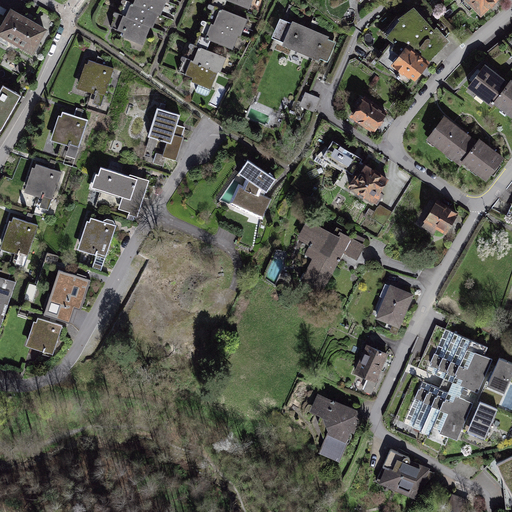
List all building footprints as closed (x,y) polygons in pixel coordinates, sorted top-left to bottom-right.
[(134,0),(133,4),(130,2),(124,17),(121,15),(114,32),(123,35),(121,38),(142,46),(149,28),(153,30),(159,14),(163,15),(169,0),(171,2),(172,0),(134,0)] [(224,0),(251,11),(255,0),(224,0)] [(463,0),(460,3),(481,23),(503,0),(463,0)] [(11,4),(0,24),(0,33),(34,52),(49,25),(11,4)] [(250,24),(221,13),(215,29),(212,27),(206,41),(236,52),(241,38),(244,39),(250,24)] [(339,44),(280,21),(271,43),(330,67),(339,44)] [(429,66),(405,48),(390,67),(414,86),(429,66)] [(229,62),(198,50),(193,64),(189,64),(183,78),(213,90),(220,73),(224,74),(229,62)] [(114,69),(86,60),(78,85),(97,90),(93,100),(103,103),(114,69)] [(486,67),(467,91),(489,109),(492,105),(511,120),(511,81),(511,80),(508,84),(486,67)] [(6,84),(4,87),(0,86),(0,133),(2,131),(2,127),(3,127),(23,93),(6,84)] [(320,97),(305,91),(299,105),(315,111),(320,97)] [(387,116),(364,99),(349,121),(372,138),(387,116)] [(178,113),(156,107),(149,131),(169,136),(165,154),(178,157),(186,126),(175,123),(178,113)] [(89,118),(59,109),(50,138),(70,144),(67,155),(77,158),(89,118)] [(477,147),(443,121),(427,143),(462,169),(464,167),(486,183),(503,160),(480,143),(477,147)] [(360,157),(335,143),(326,158),(351,172),(360,157)] [(57,157),(64,159),(67,147),(60,146),(57,157)] [(61,172),(31,163),(23,190),(43,196),(40,206),(49,209),(61,172)] [(277,182),(246,164),(237,177),(249,182),(245,189),(239,188),(230,206),(266,219),(275,201),(258,195),(260,190),(268,193),(277,182)] [(149,180),(98,165),(91,187),(122,196),(120,205),(134,209),(132,215),(137,217),(149,180)] [(387,182),(363,167),(349,191),(370,203),(376,193),(380,195),(387,182)] [(459,221),(435,204),(423,221),(447,238),(459,221)] [(117,225),(88,216),(78,246),(100,253),(96,264),(104,267),(117,225)] [(40,229),(12,221),(4,250),(22,254),(20,263),(30,266),(40,229)] [(339,238),(309,222),(299,241),(311,247),(307,254),(312,260),(297,289),(321,302),(345,257),(357,263),(369,241),(344,228),(339,238)] [(89,278),(58,268),(44,311),(68,318),(73,305),(80,307),(89,278)] [(16,282),(0,276),(0,326),(1,326),(16,282)] [(414,298),(388,288),(376,318),(395,325),(392,332),(401,335),(414,298)] [(62,324),(35,315),(26,344),(53,353),(62,324)] [(490,350),(440,327),(423,364),(481,390),(493,363),(485,360),(490,350)] [(390,358),(369,348),(357,375),(378,385),(390,358)] [(511,376),(511,366),(499,361),(487,389),(504,396),(511,376)] [(475,402),(425,383),(408,426),(458,446),(475,402)] [(358,414),(317,400),(311,415),(323,420),(328,436),(322,454),(343,463),(351,436),(362,427),(358,414)] [(497,413),(479,405),(467,434),(485,441),(497,413)] [(389,450),(376,480),(418,498),(431,468),(389,450)] [(511,459),(495,466),(511,493),(511,459)]
